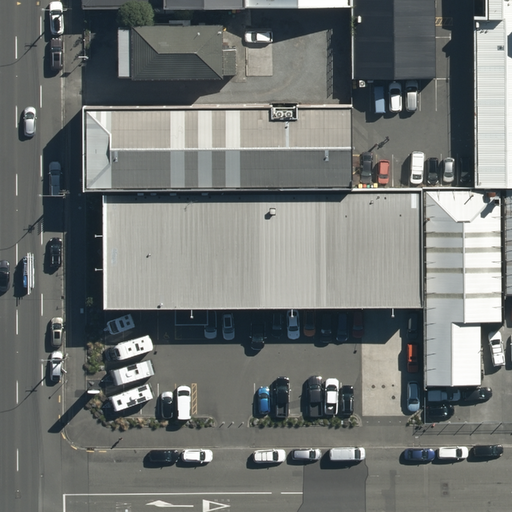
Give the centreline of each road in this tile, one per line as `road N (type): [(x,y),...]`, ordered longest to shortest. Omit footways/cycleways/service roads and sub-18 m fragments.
road 1 (unclassified): [(17,494),(511,491)]
road 2 (secondary): [(17,494),(16,0)]
